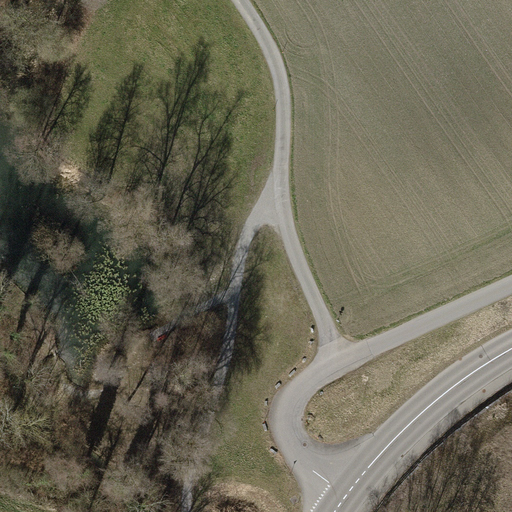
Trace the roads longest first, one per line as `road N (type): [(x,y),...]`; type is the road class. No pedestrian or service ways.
road 1 (unclassified): [(346,494),(300,455),(288,425),(291,397),(342,361),(511,285)]
road 2 (tertiary): [(511,349),(423,411),(346,494)]
road 3 (track): [(279,202),(279,59),(244,0)]
road 4 (track): [(342,361),(279,202)]
